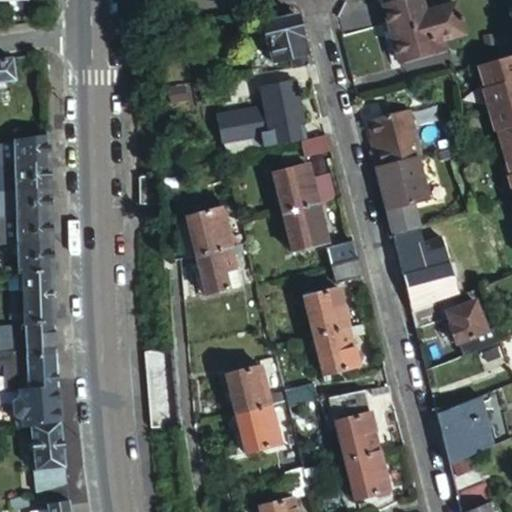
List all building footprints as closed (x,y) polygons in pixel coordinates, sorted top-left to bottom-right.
[(432,42),(443,40),(463,34),(461,26),(462,24),(463,23),(463,21),(462,18),(461,15),(460,14),(458,14),(457,13),(455,5),(425,13),(420,0),(406,0),(382,7),(397,62),(435,52),(432,42)] [(309,67),(296,17),(260,25),(265,48),(268,47),(271,63),(288,59),(290,70),(309,67)] [(193,22),(177,24),(182,53),(197,50),(193,22)] [(445,49),(443,40),(432,42),(435,52),(445,49)] [(511,102),(511,53),(477,64),(485,88),(480,89),(486,110),(511,102)] [(11,61),(0,62),(0,86),(14,84),(11,61)] [(137,88),(137,93),(159,89),(158,69),(136,72),(137,88)] [(294,82),(259,89),(268,132),(303,125),(294,82)] [(503,153),(511,150),(511,102),(486,110),(492,132),(496,131),(503,153)] [(372,162),(374,168),(416,156),(421,154),(410,109),(368,120),(376,150),(369,151),(372,162)] [(330,152),(325,136),(300,142),(303,159),(330,152)] [(49,165),(49,137),(12,143),(13,166),(49,165)] [(0,168),(13,166),(12,143),(0,144),(0,168)] [(511,199),(511,150),(503,153),(510,177),(505,179),(511,200),(511,199)] [(416,156),(374,168),(385,213),(428,201),(416,156)] [(50,192),(49,165),(13,166),(0,168),(0,174),(1,175),(13,173),(14,194),(50,192)] [(318,204),(312,180),(309,166),(272,176),(281,213),(318,204)] [(14,194),(13,173),(1,175),(2,195),(14,194)] [(329,175),(312,180),(318,204),(334,200),(329,175)] [(156,176),(139,177),(140,205),(156,205),(156,176)] [(52,219),(50,192),(14,194),(15,220),(52,219)] [(3,222),(15,220),(14,194),(2,195),(3,222)] [(327,243),(318,204),(281,213),(290,252),(327,243)] [(184,219),(194,256),(216,251),(230,248),(221,209),(184,219)] [(52,219),(15,220),(16,246),(52,245),(52,219)] [(326,249),(331,266),(357,260),(352,242),(326,249)] [(53,271),(52,245),(16,246),(10,246),(7,247),(0,248),(0,252),(4,252),(7,252),(15,251),(16,273),(21,273),(53,271)] [(242,246),(230,248),(232,255),(244,253),(242,246)] [(216,251),(194,256),(204,295),(229,290),(225,271),(236,269),(232,255),(230,248),(216,251)] [(357,260),(331,266),(335,284),(361,278),(357,260)] [(240,287),(236,269),(225,271),(229,290),(240,287)] [(53,271),(21,273),(22,291),(24,328),(55,326),(53,271)] [(16,273),(12,273),(13,291),(22,291),(21,273),(16,273)] [(443,285),(421,290),(422,298),(445,292),(443,285)] [(337,332),(349,328),(339,289),(302,298),(312,337),(337,332)] [(463,295),(459,297),(462,306),(459,307),(449,311),(445,313),(450,325),(448,327),(455,345),(493,330),(486,311),(478,314),(470,293),(463,295)] [(449,311),(459,307),(457,302),(447,305),(449,311)] [(431,307),(411,313),(415,330),(441,321),(436,305),(431,307)] [(366,324),(349,328),(352,339),(369,335),(366,324)] [(25,360),(56,359),(55,326),(24,328),(25,352),(25,360)] [(352,339),(349,328),(337,332),(312,337),(321,376),(358,366),(352,339)] [(170,349),(144,354),(145,371),(149,410),(151,430),(177,424),(170,349)] [(57,388),(56,359),(25,360),(25,352),(0,353),(0,366),(3,366),(3,380),(2,380),(3,393),(17,392),(57,388)] [(224,375),(234,415),(237,414),(270,406),(268,395),(261,366),(224,375)] [(283,391),(286,402),(287,408),(311,403),(317,401),(312,384),(283,391)] [(390,394),(388,385),(370,389),(372,399),(390,394)] [(59,408),(57,388),(17,392),(18,399),(11,404),(11,412),(12,412),(59,408)] [(268,395),(270,406),(286,402),(283,391),(268,395)] [(328,399),(343,460),(379,451),(364,391),(342,396),(328,399)] [(3,393),(0,392),(0,405),(11,404),(18,399),(17,392),(3,393)] [(480,397),(436,415),(449,464),(491,446),(480,397)] [(320,401),(317,401),(311,403),(315,418),(324,416),(320,401)] [(237,414),(234,415),(244,454),(280,445),(270,406),(237,414)] [(60,424),(59,408),(12,412),(11,412),(12,418),(20,421),(20,430),(29,429),(60,424)] [(66,485),(60,424),(29,429),(34,473),(38,473),(40,493),(48,491),(66,485)] [(379,451),(343,460),(353,501),(376,495),(376,498),(390,495),(379,451)] [(291,500),(294,499),(309,496),(304,470),(303,469),(285,473),(291,500)] [(457,495),(460,511),(468,511),(488,504),(489,504),(489,503),(484,484),(457,495)] [(70,511),(66,485),(48,491),(51,506),(47,507),(46,511),(70,511)] [(26,506),(24,498),(9,503),(12,511),(26,506)] [(259,508),(259,511),(297,511),(294,499),(291,500),(259,508)]
